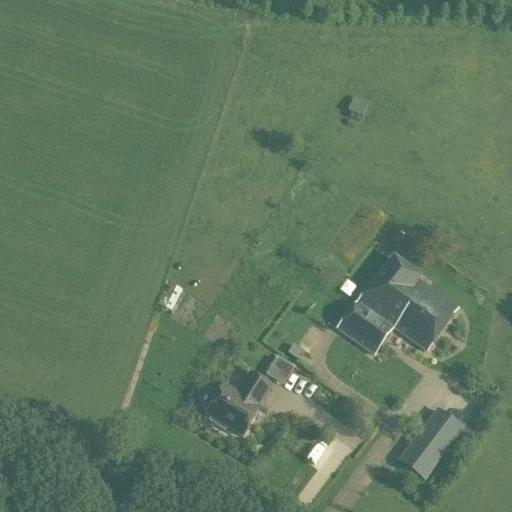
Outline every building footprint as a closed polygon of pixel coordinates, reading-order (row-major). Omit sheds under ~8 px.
[(353,99),(347,113),(362,120),(368,105),(353,99)] [(460,309),(393,257),(338,329),(374,356),(395,328),(427,352),(460,309)] [(273,358),(263,376),(281,387),(292,369),(273,358)] [(259,409),(272,388),(249,374),(236,394),(223,386),(204,417),(242,441),(261,410),(259,409)] [(426,425),(453,444),(463,431),(436,411),(426,425)]
